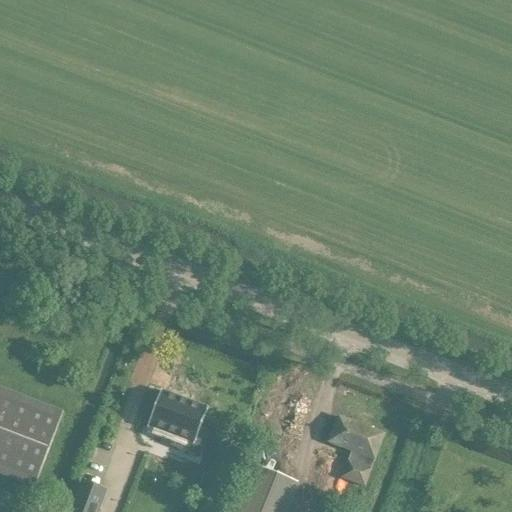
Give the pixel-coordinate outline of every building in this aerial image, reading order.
[(0,476),(34,490),(63,414),(0,389),(0,476)] [(161,390),(146,428),(147,428),(148,426),(173,436),(169,446),(197,457),(207,430),(200,427),(207,408),(206,407),(205,409),(161,393),(162,390),(161,390)] [(283,432),(301,440),(312,411),(293,404),(283,432)] [(377,472),(390,438),(338,418),(325,452),(377,472)] [(284,511),(295,484),(254,468),(237,511),(284,511)] [(218,480),(207,475),(199,493),(210,498),(218,480)] [(72,511),(98,511),(106,493),(83,484),(72,511)]
